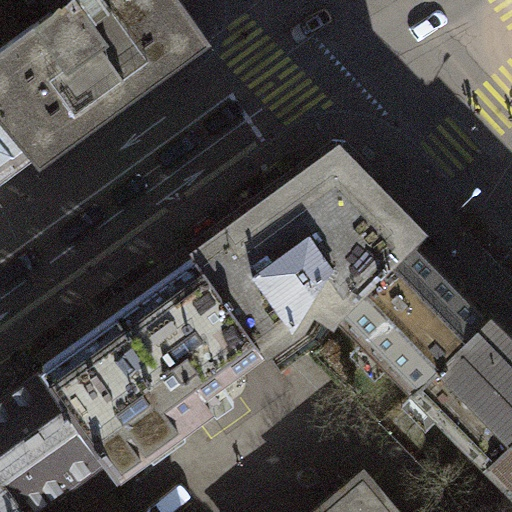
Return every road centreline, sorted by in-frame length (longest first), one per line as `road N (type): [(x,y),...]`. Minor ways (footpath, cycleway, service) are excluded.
road 1 (tertiary): [(0,285),(372,21)]
road 2 (primary): [(511,169),(372,21)]
